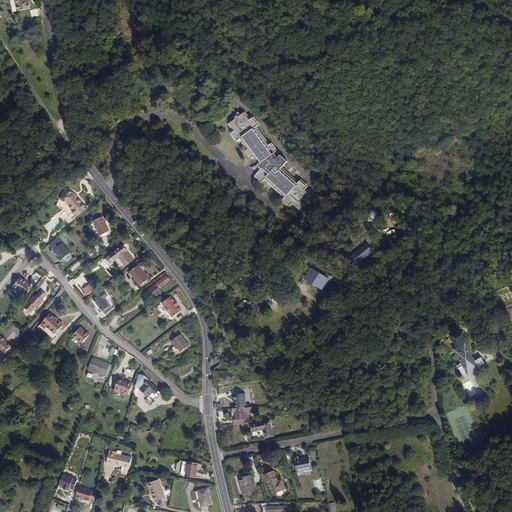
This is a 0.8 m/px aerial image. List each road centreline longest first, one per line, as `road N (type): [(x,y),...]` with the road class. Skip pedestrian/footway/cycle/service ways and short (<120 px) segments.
road 1 (tertiary): [(48,0),(70,134),(196,303),(208,346),(208,403)]
road 2 (track): [(431,348),(405,204),(367,178),(214,0)]
road 3 (residential): [(208,403),(186,401),(98,326),(37,252)]
road 4 (residential): [(215,457),(435,414)]
road 5 (unknown): [(208,368),(218,362),(225,336),(281,278),(313,262)]
